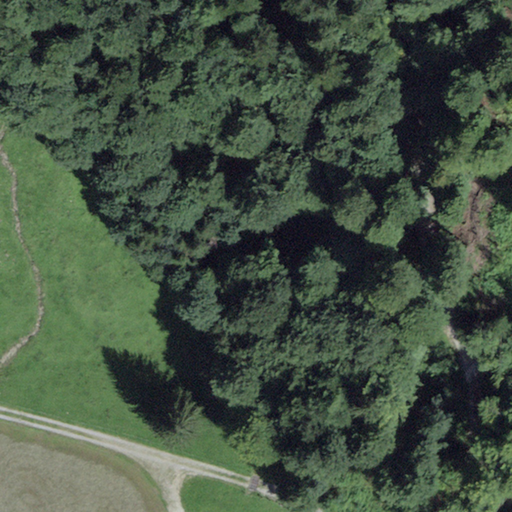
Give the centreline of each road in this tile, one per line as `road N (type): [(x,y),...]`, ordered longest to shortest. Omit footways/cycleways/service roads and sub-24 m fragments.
road 1 (track): [(480,511),(469,377),(427,237),(394,0)]
road 2 (track): [(0,413),(214,472),(309,511)]
